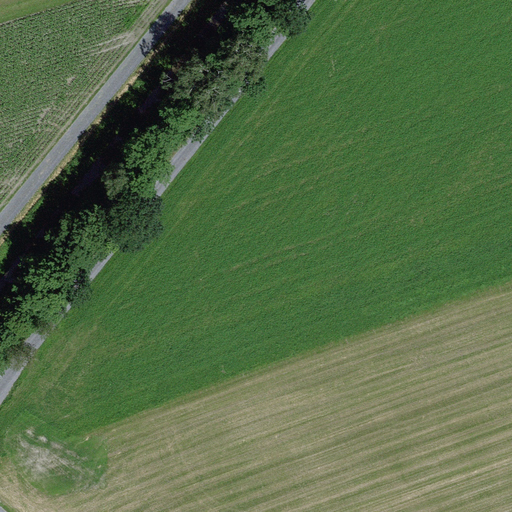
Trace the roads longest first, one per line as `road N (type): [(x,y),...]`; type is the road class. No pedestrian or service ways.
road 1 (track): [(316,0),(0,393)]
road 2 (track): [(188,0),(0,224)]
